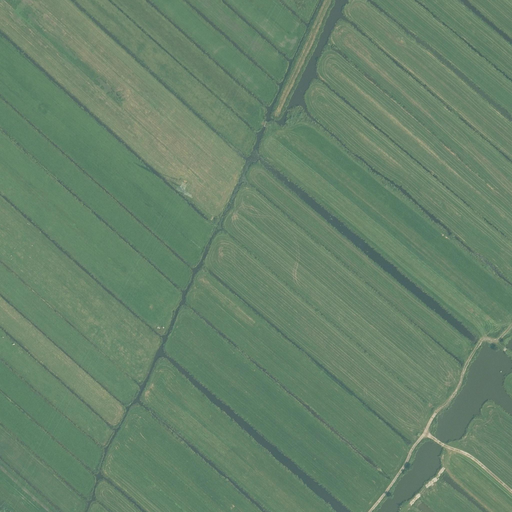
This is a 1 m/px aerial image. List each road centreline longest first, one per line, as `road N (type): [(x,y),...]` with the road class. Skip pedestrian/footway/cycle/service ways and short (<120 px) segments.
road 1 (track): [(511,491),(425,430),(369,511)]
road 2 (track): [(425,430),(479,343),(495,341),(511,354)]
